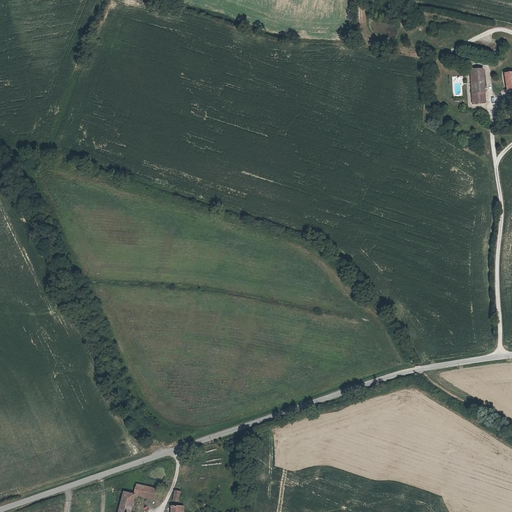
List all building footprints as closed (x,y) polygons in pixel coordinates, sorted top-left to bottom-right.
[(469,93),(481,92),(480,70),(466,70),(466,77),(469,77),(469,93)] [(481,104),(481,92),(469,93),(466,93),(465,93),(465,103),(481,104)] [(129,486),(150,493),(153,485),(132,478),(129,486)] [(107,511),(121,511),(128,485),(115,482),(107,511)] [(176,501),(167,500),(165,511),(179,511),(180,505),(181,501),(176,501)]
